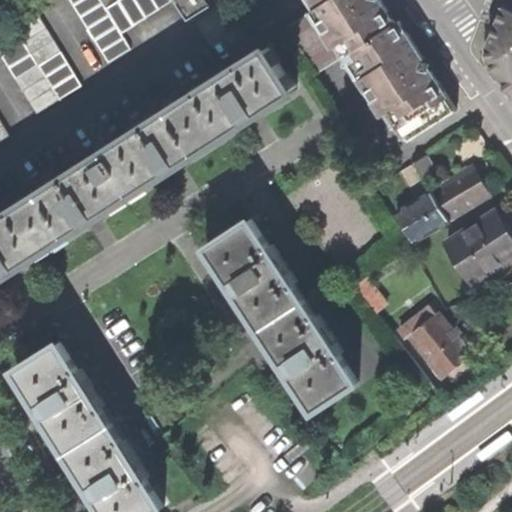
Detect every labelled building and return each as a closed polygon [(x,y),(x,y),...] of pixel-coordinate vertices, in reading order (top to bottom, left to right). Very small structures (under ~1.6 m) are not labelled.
[(28,0),(9,0),(1,6),(9,19),(30,2),(28,0)] [(70,0),(83,20),(106,7),(101,0),(70,0)] [(118,0),(116,0),(106,7),(121,32),(134,24),(118,0)] [(118,0),(134,24),(147,16),(136,0),(118,0)] [(154,0),(136,0),(147,16),(160,8),(154,0)] [(171,0),(154,0),(160,8),(172,0),(171,0)] [(364,66),(409,138),(456,109),(435,75),(400,20),(396,22),(381,0),(316,0),(320,6),(313,10),(335,45),(339,42),(346,53),(350,51),(351,54),(357,55),(355,60),(361,68),(364,66)] [(32,5),(9,19),(60,99),(82,85),(32,5)] [(511,7),(505,5),(493,32),(488,45),(491,60),(511,89),(511,7)] [(0,6),(0,25),(9,19),(1,6),(0,6)] [(83,21),(108,62),(131,48),(121,32),(106,7),(83,20),(83,21)] [(316,72),(346,53),(339,42),(335,45),(313,10),(288,26),(316,72)] [(0,25),(0,53),(37,113),(60,99),(9,19),(0,25)] [(214,81),(172,108),(200,152),(250,120),(298,89),(270,46),(230,72),(227,67),(212,77),(214,81)] [(172,108),(107,150),(135,192),(171,170),(200,152),(172,108)] [(0,118),(0,142),(10,136),(0,118)] [(107,150),(43,191),(71,234),(104,212),(135,192),(107,150)] [(425,154),(416,160),(426,177),(436,171),(425,154)] [(395,187),(399,194),(426,177),(416,160),(389,177),(395,187)] [(477,202),(491,194),(473,164),(459,173),(477,202)] [(451,218),(477,202),(459,173),(446,181),(433,188),(451,218)] [(384,193),(395,187),(389,177),(378,183),(384,193)] [(451,218),(433,188),(415,200),(398,210),(416,240),(452,219),(451,218)] [(0,279),(26,263),(71,234),(43,191),(1,218),(0,215),(0,279)] [(448,241),(474,281),(489,271),(511,255),(511,234),(509,231),(496,210),(448,241)] [(236,288),(263,328),(305,300),(286,271),(290,269),(281,256),(277,258),(250,218),(208,247),(236,288)] [(511,255),(489,271),(493,276),(511,263),(511,255)] [(289,367),(317,409),(360,380),(333,341),(337,338),(328,325),(324,327),(305,300),(263,328),(289,367)] [(411,334),(443,376),(472,354),(453,329),(440,312),(437,315),(430,306),(414,318),(421,326),(411,334)] [(407,337),(411,334),(421,326),(414,318),(400,329),(407,337)] [(43,409),(70,451),(112,423),(94,396),(98,393),(89,379),(86,381),(60,341),(17,369),(43,409)] [(95,490),(109,511),(155,511),(165,506),(139,466),(143,463),(134,450),(131,452),(112,423),(70,451),(95,490)]
